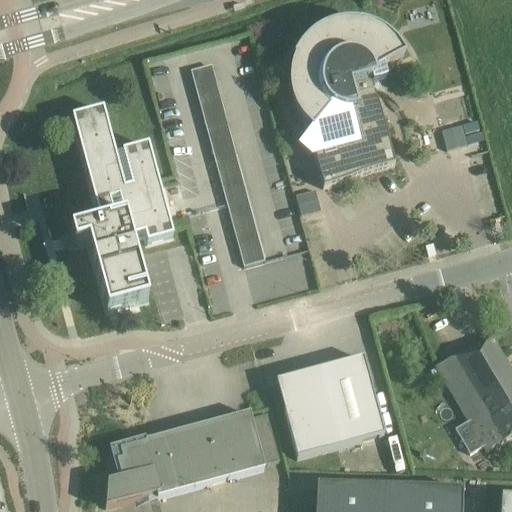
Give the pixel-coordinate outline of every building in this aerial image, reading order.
[(381,72),(402,61),(397,53),(392,46),(386,41),(379,36),(371,32),(359,28),(359,30),(356,29),(349,29),(339,30),(330,32),(320,36),(310,43),(303,50),(298,57),(295,63),(296,64),(293,74),(291,86),(294,103),(301,118),(313,131),(298,149),(312,160),(314,160),(323,191),(342,185),(361,178),(378,172),(394,168),(372,86),(384,83),(381,72)] [(148,148),(115,157),(103,113),(71,121),(100,227),(70,235),(70,237),(60,240),(63,250),(73,247),(74,249),(87,246),(106,316),(148,305),(131,242),(144,238),(147,247),(173,240),(148,148)] [(477,124),(462,128),(465,137),(479,133),(477,124)] [(462,129),(441,134),(447,153),(467,148),(462,129)] [(243,270),(264,264),(235,157),(214,162),(243,270)] [(314,193),(295,199),(301,219),(320,213),(314,193)] [(511,373),(491,339),(435,369),(467,422),(455,430),(469,455),(482,448),(485,453),(500,444),(501,445),(511,438),(511,373)] [(309,378),(279,386),(286,413),(284,414),(296,462),(384,439),(363,361),(309,376),(309,378)] [(157,501),(264,472),(249,417),(145,445),(145,446),(119,453),(122,463),(116,464),(121,482),(107,485),(105,511),(156,498),(157,501)] [(461,511),(462,493),(316,488),(315,511),(461,511)] [(511,511),(511,500),(501,500),(499,511),(511,511)]
